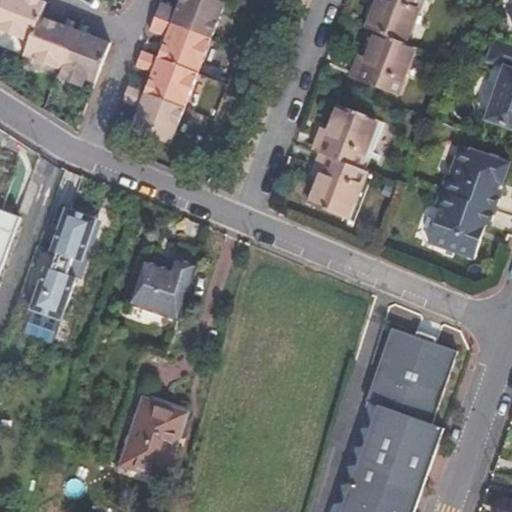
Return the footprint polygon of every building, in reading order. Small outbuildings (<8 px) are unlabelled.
[(9,0),(0,27),(0,43),(29,54),(44,13),(48,0),(9,0)] [(0,0),(0,27),(9,0),(0,0)] [(215,35),(228,0),(180,0),(179,3),(169,0),(164,0),(159,14),(215,35)] [(373,0),(364,26),(374,30),(368,45),(364,56),(355,53),(347,74),(367,82),(393,92),(412,45),(403,41),(416,7),(418,0),(373,0)] [(57,18),(44,13),(29,54),(23,68),(57,81),(78,25),(57,18)] [(202,70),(215,35),(159,14),(153,29),(167,35),(163,45),(159,54),(202,70)] [(95,32),(78,25),(57,81),(94,94),(114,38),(95,32)] [(511,46),(496,40),(487,63),(505,69),(484,121),(511,131),(511,46)] [(189,105),(202,70),(159,54),(146,49),(141,65),(155,70),(151,79),(147,90),(189,105)] [(189,105),(147,90),(133,85),(127,100),(141,105),(138,114),(133,128),(175,143),(189,105)] [(374,118),(356,111),(336,104),(327,129),(319,127),(311,149),(316,151),(307,173),(314,176),(309,191),(305,202),(319,208),(342,218),(362,169),(355,167),(357,161),(374,118)] [(448,177),(442,193),(437,210),(440,211),(429,245),(475,261),(486,230),(490,232),(495,216),(501,200),(499,199),(510,166),(461,149),(451,178),(448,177)] [(190,165),(187,174),(199,179),(202,170),(190,165)] [(35,321),(59,329),(63,330),(71,307),(73,307),(87,264),(78,261),(83,245),(92,248),(106,205),(77,196),(63,239),(68,240),(62,256),(56,254),(42,297),(43,297),(35,321)] [(78,261),(87,264),(91,266),(111,206),(106,205),(92,248),(83,245),(78,261)] [(0,281),(23,217),(0,208),(0,281)] [(148,263),(134,307),(182,323),(200,268),(179,261),(174,273),(148,263)] [(395,326),(368,399),(380,404),(341,511),(415,511),(446,427),(433,422),(460,349),(395,326)] [(126,463),(154,472),(152,477),(168,482),(190,414),(147,400),(126,463)]
